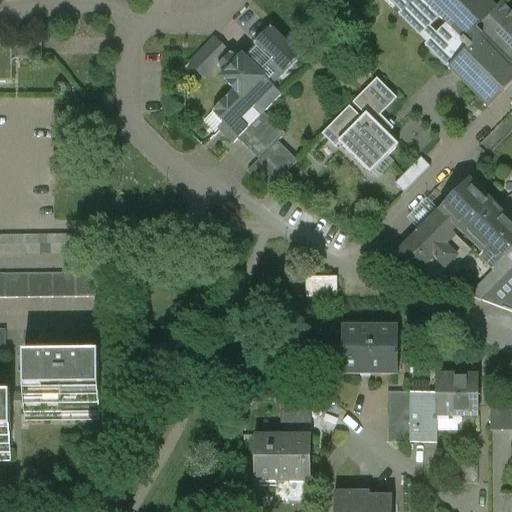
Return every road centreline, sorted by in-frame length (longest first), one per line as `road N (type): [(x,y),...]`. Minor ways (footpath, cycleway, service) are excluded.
road 1 (residential): [(153,11),(136,40),(131,79),(149,138),(269,220),(511,333)]
road 2 (residential): [(153,11),(0,11)]
road 3 (residential): [(466,511),(362,436)]
